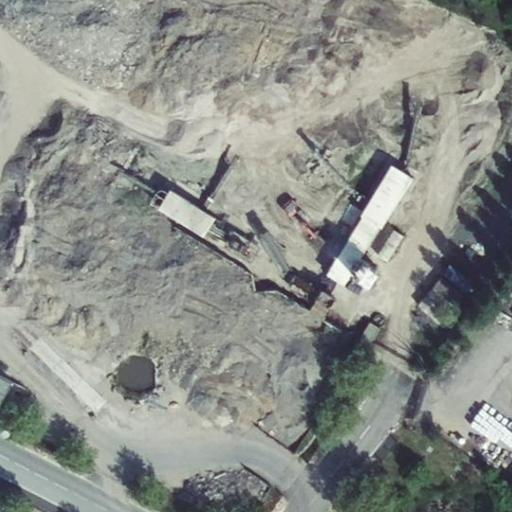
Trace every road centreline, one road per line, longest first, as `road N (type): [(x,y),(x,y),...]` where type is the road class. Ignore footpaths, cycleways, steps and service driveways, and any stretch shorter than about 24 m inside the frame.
road 1 (unknown): [(304,491),(0,327)]
road 2 (unclassified): [(288,511),(389,383)]
road 3 (unclassified): [(116,511),(0,450)]
